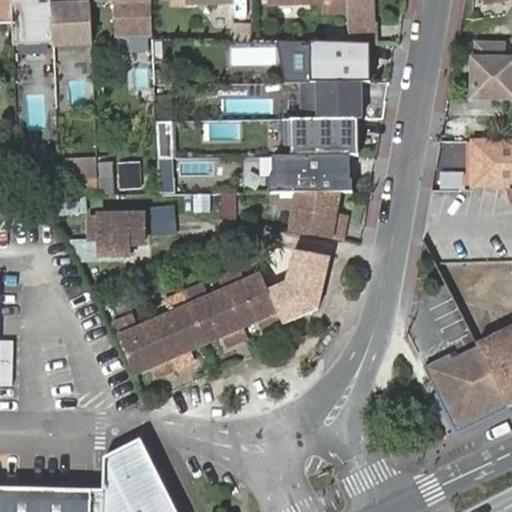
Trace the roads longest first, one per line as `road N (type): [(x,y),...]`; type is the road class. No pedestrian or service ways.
road 1 (residential): [(335,420),(384,294),(439,0)]
road 2 (unknown): [(75,419),(47,304),(33,285),(0,270)]
road 3 (residential): [(335,420),(262,446),(286,511)]
road 4 (primary): [(511,450),(386,511)]
